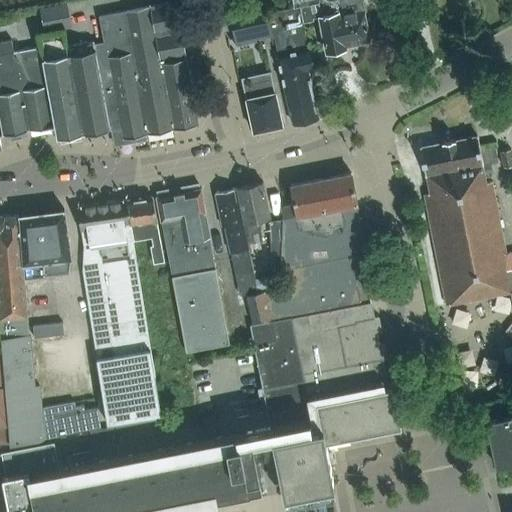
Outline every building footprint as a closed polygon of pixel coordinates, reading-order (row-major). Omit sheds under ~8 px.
[(292,0),(294,7),(299,6),(302,20),(313,18),(318,17),(326,53),(346,49),(345,46),(370,41),(361,0),(292,0)] [(153,5),(158,34),(181,29),(176,1),(153,5)] [(40,9),(45,33),(72,28),(67,4),(40,9)] [(141,7),(126,10),(149,134),(175,129),(168,89),(158,34),(153,5),(141,7)] [(312,68),(302,20),(299,6),(294,7),(268,13),(273,36),(274,36),(277,55),(276,55),(292,123),(318,117),(317,115),(324,113),(318,90),(322,89),(317,67),(312,68)] [(120,139),(146,134),(149,134),(126,10),(98,15),(103,42),(94,43),(111,129),(117,128),(120,139)] [(267,14),(255,16),(255,18),(259,38),(260,39),(272,36),(267,14)] [(168,89),(191,84),(181,29),(158,34),(168,89)] [(14,52),(12,40),(0,42),(0,125),(2,136),(29,131),(14,52)] [(111,129),(94,43),(94,40),(67,46),(84,134),(111,129)] [(55,126),(56,139),(84,134),(67,46),(42,51),(41,51),(55,126)] [(42,51),(41,47),(14,52),(29,131),(55,126),(41,51),(42,51)] [(270,71),(241,77),(248,112),(249,112),(253,131),(254,131),(282,125),(270,71)] [(191,84),(168,89),(175,129),(199,125),(191,84)] [(442,142),(420,147),(425,175),(426,175),(429,193),(424,194),(446,305),(462,302),(510,292),(511,291),(511,252),(506,253),(492,182),(486,183),(482,164),(482,162),(480,149),(477,136),(455,140),(455,139),(442,141),(442,142)] [(511,156),(510,150),(500,152),(504,168),(511,166),(511,156)] [(371,284),(371,282),(369,273),(355,205),(357,204),(351,173),(290,185),(294,202),(283,205),(282,217),(282,218),(282,219),(281,247),(279,287),(257,292),(246,295),(253,324),(371,300),(368,284),(371,284)] [(257,220),(270,217),(262,182),(236,187),(247,238),(248,244),(261,242),(257,220)] [(205,213),(206,213),(201,188),(156,196),(186,352),(229,344),(205,213)] [(240,295),(258,291),(235,188),(215,192),(222,225),(225,225),(235,274),(240,295)] [(152,197),(126,201),(131,231),(132,231),(134,242),(152,238),(153,246),(151,246),(154,264),(164,262),(156,221),(152,197)] [(131,231),(126,201),(126,200),(78,207),(83,244),(82,271),(107,424),(161,414),(131,231)] [(70,272),(70,258),(64,209),(18,215),(22,254),(24,283),(46,281),(45,275),(70,272)] [(18,215),(5,216),(0,215),(0,254),(22,254),(18,215)] [(271,246),(281,247),(282,219),(269,222),(271,246)] [(0,339),(29,337),(24,283),(22,254),(0,254),(0,339)] [(162,294),(173,292),(169,272),(158,274),(162,294)] [(371,300),(253,324),(250,325),(270,427),(272,437),(282,486),(333,475),(326,440),(396,426),(371,300)] [(64,334),(63,322),(33,325),(34,337),(64,334)] [(0,339),(0,389),(35,386),(31,336),(29,337),(0,339)] [(0,443),(44,440),(40,386),(35,386),(0,389),(0,443)] [(57,435),(101,427),(98,409),(85,411),(84,406),(75,408),(76,413),(54,417),(57,435)] [(511,411),(510,411),(511,414),(486,418),(495,465),(511,461),(511,411)] [(119,441),(178,430),(175,414),(116,425),(119,441)] [(92,442),(116,438),(113,426),(90,430),(92,442)] [(54,441),(1,452),(6,475),(2,476),(9,511),(148,511),(250,492),(250,491),(262,489),(252,441),(272,437),(270,427),(238,433),(59,469),(54,441)]
